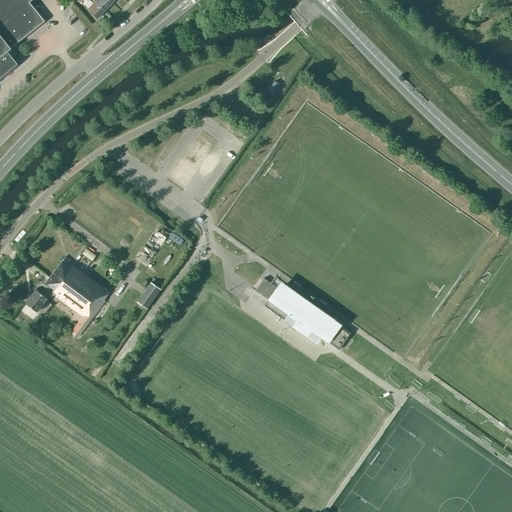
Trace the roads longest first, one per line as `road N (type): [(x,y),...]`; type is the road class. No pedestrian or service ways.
road 1 (unclassified): [(0,247),(72,170),(217,94),(325,0)]
road 2 (trunk): [(511,185),(343,24)]
road 3 (trunk): [(0,170),(103,70)]
road 4 (unknown): [(0,101),(57,39),(61,25),(46,0)]
road 5 (unclassified): [(0,137),(91,56)]
